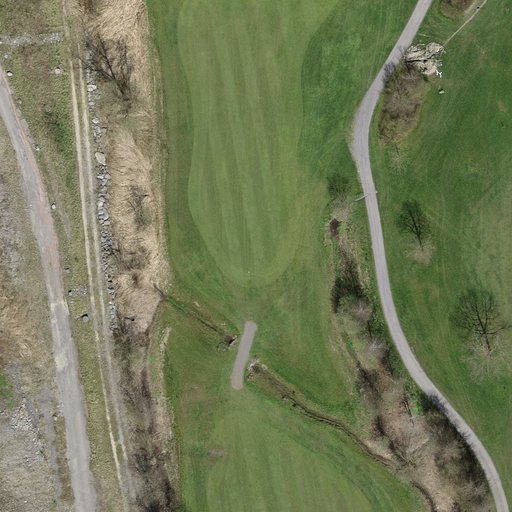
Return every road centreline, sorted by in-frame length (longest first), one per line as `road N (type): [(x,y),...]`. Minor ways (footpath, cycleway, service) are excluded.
road 1 (track): [(504,511),(488,459),(399,341),(354,136),(423,0)]
road 2 (track): [(61,511),(71,203),(37,0)]
